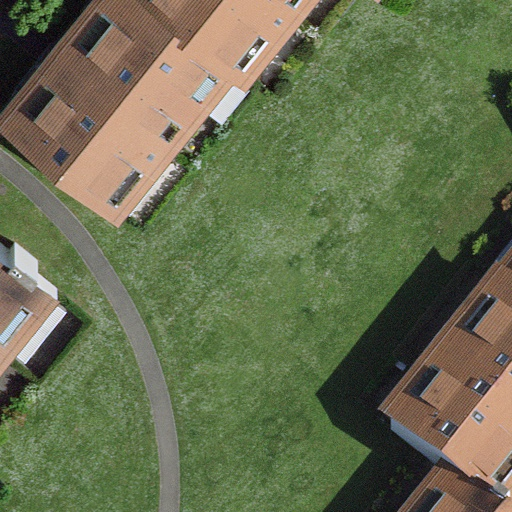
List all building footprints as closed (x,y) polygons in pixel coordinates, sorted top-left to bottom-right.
[(246,64),(165,0),(87,0),(0,110),(0,115),(125,215),(246,64)] [(318,0),(165,0),(246,64),(259,75),(318,0)] [(0,236),(0,368),(65,288),(0,236)] [(511,244),(375,418),(437,467),(494,511),(510,511),(511,510),(511,244)] [(494,511),(437,467),(401,511),(494,511)]
